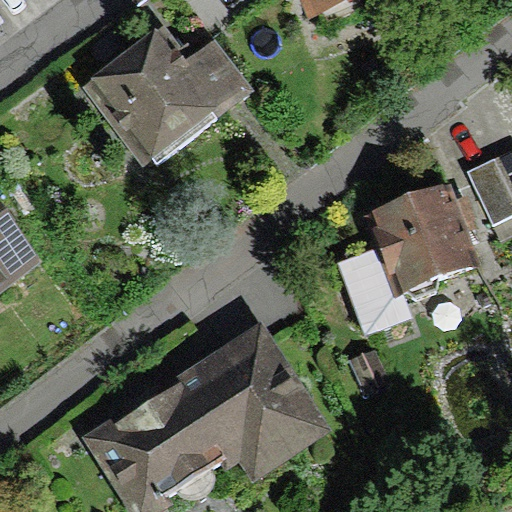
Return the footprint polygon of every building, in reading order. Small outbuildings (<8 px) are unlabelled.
[(299,0),(308,26),(388,0),(299,0)] [(74,113),(141,187),(222,115),(156,40),(138,56),(74,113)] [(511,181),(506,169),(470,185),(491,226),(511,216),(511,181)] [(450,198),(437,203),(424,179),(368,207),(380,230),(360,240),(383,287),(403,278),(417,304),(474,275),(461,250),(485,239),(462,191),(450,198)] [(0,289),(38,261),(0,211),(0,289)] [(135,511),(157,511),(230,465),(249,494),(321,447),(257,348),(207,380),(182,396),(187,404),(102,459),(135,511)]
